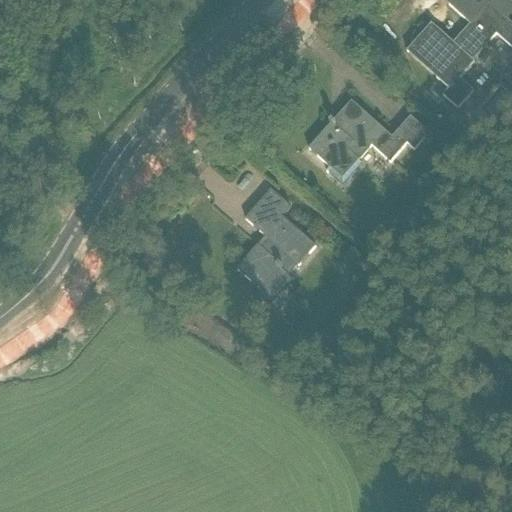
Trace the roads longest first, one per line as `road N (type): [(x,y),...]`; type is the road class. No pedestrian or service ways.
road 1 (tertiary): [(69,234),(122,156),(258,0)]
road 2 (unclassified): [(69,234),(31,108),(0,42)]
